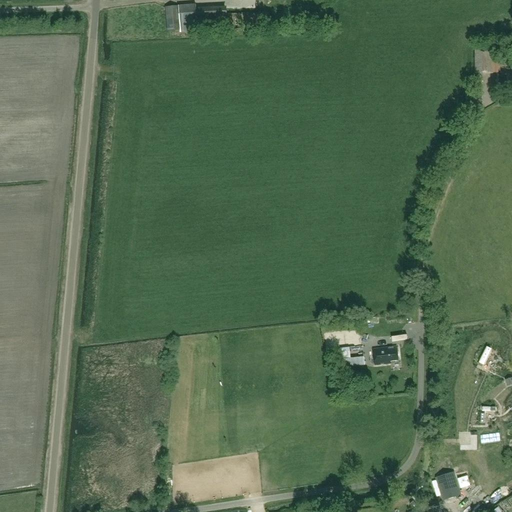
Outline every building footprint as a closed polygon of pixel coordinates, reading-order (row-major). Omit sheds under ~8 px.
[(196,10),(196,6),(179,6),(179,7),(165,8),(167,33),(226,31),(226,30),(269,29),(269,14),(225,15),(225,9),(196,10)] [(475,74),(491,74),(490,50),(474,50),(475,74)] [(375,365),(390,364),(390,362),(398,361),(397,348),(374,349),(375,365)] [(363,356),(341,358),(342,367),(364,365),(363,356)] [(119,451),(102,458),(117,497),(134,490),(119,451)] [(462,476),(460,471),(455,473),(455,472),(435,478),(442,502),(462,496),(461,493),(471,490),(466,475),(462,476)] [(503,511),(507,509),(502,502),(490,510),(491,511),(503,511)]
